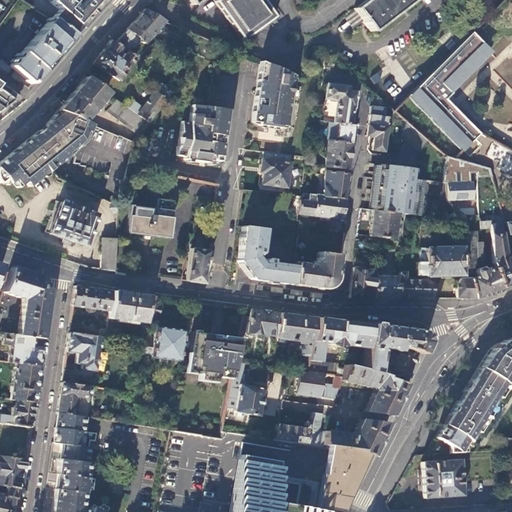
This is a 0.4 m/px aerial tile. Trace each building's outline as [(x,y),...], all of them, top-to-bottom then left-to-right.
[(59,9),(50,18),(71,35),(107,0),(48,0),(51,3),(59,9)] [(186,0),(191,5),(197,0),(216,0),(214,2),(243,39),(275,16),(262,0),(186,0)] [(363,22),(370,32),(412,0),(364,0),(353,9),(363,22)] [(155,30),(162,21),(163,21),(144,9),(114,44),(126,52),(138,39),(143,43),(152,33),(153,34),(155,35),(157,33),(156,31),(155,30)] [(30,84),(71,35),(50,19),(9,66),(30,84)] [(405,97),(461,152),(479,135),(444,100),(450,93),(449,93),(447,90),(488,49),(470,32),(405,97)] [(134,58),(126,52),(114,44),(110,41),(101,53),(100,53),(92,64),(104,73),(105,72),(117,81),(134,58)] [(449,93),(490,52),(488,49),(447,90),(449,93)] [(286,126),(293,75),(258,61),(250,122),(257,122),(257,125),(279,128),(279,125),(286,126)] [(218,79),(219,66),(212,63),(210,78),(218,79)] [(57,111),(83,122),(106,94),(84,78),(57,111)] [(0,114),(22,95),(0,79),(0,114)] [(163,102),(173,103),(174,98),(170,95),(172,93),(171,92),(172,91),(168,89),(167,89),(159,83),(153,91),(154,91),(141,108),(129,99),(123,106),(147,123),(163,102)] [(338,124),(351,126),(353,117),(354,109),(355,109),(357,93),(349,93),(349,88),(327,85),(326,100),(337,102),(334,123),(338,124)] [(147,123),(123,106),(115,100),(106,112),(138,135),(147,123)] [(226,109),(207,107),(190,105),(188,122),(180,121),(177,146),(176,146),(175,155),(183,156),(183,159),(212,163),(212,160),(219,161),(226,109)] [(366,136),(369,136),(373,137),(372,141),(371,150),(383,151),(387,117),(382,117),(382,108),(369,106),(366,136)] [(45,176),(48,173),(52,170),(63,162),(59,158),(81,141),(84,132),(87,133),(90,125),(83,122),(57,111),(56,110),(42,126),(10,152),(0,160),(0,182),(1,183),(6,180),(10,184),(15,180),(20,187),(25,183),(30,188),(39,181),(45,176)] [(404,121),(400,137),(435,164),(443,167),(455,158),(442,154),(404,121)] [(338,143),(349,144),(351,126),(338,124),(336,138),(339,138),(338,143)] [(326,166),(346,169),(348,157),(349,144),(338,143),(326,141),(323,166),(326,166)] [(288,162),(289,155),(263,152),(261,158),(260,168),(263,168),(261,184),(285,188),(289,162),(288,162)] [(372,208),(371,211),(403,216),(409,216),(412,217),(413,215),(418,179),(414,178),(416,169),(377,164),(377,169),(372,206),(372,208)] [(488,168),(474,164),(476,178),(491,177),(488,168)] [(346,174),(346,169),(326,166),(325,171),(346,174)] [(372,206),(377,169),(372,168),(367,206),(372,206)] [(344,185),(346,174),(325,171),(321,196),(342,199),(344,185)] [(66,175),(63,181),(73,185),(76,179),(66,175)] [(472,182),(446,183),(447,201),(456,201),(472,200),(472,182)] [(341,210),(342,199),(321,196),(302,194),(301,197),(299,196),(296,214),(340,220),(341,210)] [(143,234),(167,238),(172,208),(173,200),(157,198),(155,208),(133,205),(129,233),(143,234)] [(473,209),(472,200),(456,201),(461,210),(464,212),(473,209)] [(48,233),(85,247),(96,215),(60,202),(48,233)] [(117,206),(111,203),(109,208),(112,213),(116,214),(117,206)] [(403,216),(371,211),(371,214),(368,237),(393,240),(394,229),(397,229),(397,225),(395,225),(395,220),(403,222),(403,216)] [(511,256),(505,259),(500,225),(489,225),(490,229),(492,263),(494,268),(501,290),(511,286),(511,256)] [(266,281),(291,284),(294,267),(270,263),(265,259),(259,264),(254,257),(259,253),(263,230),(241,227),(237,261),(250,279),(266,281)] [(475,231),(458,231),(456,248),(459,248),(459,268),(460,268),(471,268),(476,262),(476,257),(475,243),(475,231)] [(101,239),(98,269),(112,271),(114,240),(101,239)] [(459,248),(456,248),(423,249),(424,263),(418,263),(418,273),(418,275),(424,275),(425,277),(458,276),(460,275),(460,268),(459,268),(459,248)] [(202,284),(204,274),(205,268),(207,251),(189,249),(185,281),(193,282),(202,284)] [(307,287),(323,289),(332,281),(336,255),(317,253),(315,260),(308,265),(294,263),(294,267),(291,284),(307,287)] [(352,268),(348,297),(362,298),(373,298),(375,276),(375,272),(352,268)] [(488,294),(501,290),(494,268),(485,270),(484,268),(481,269),(481,268),(480,268),(478,268),(477,268),(476,269),(475,270),(475,271),(474,273),(475,277),(469,279),(473,299),(488,294)] [(29,275),(11,269),(0,299),(0,333),(3,334),(32,338),(41,339),(44,317),(48,289),(40,289),(41,279),(29,275)] [(418,273),(411,273),(409,275),(409,276),(403,276),(403,272),(397,272),(397,275),(397,285),(396,298),(403,298),(421,298),(431,298),(431,285),(424,280),(421,280),(418,275),(418,273)] [(461,299),(473,299),(469,279),(469,278),(463,278),(463,275),(460,275),(458,276),(458,279),(454,286),(454,299),(461,299)] [(375,276),(373,298),(385,298),(396,298),(397,285),(394,285),(394,278),(375,276)] [(83,288),(74,287),(71,306),(85,308),(85,310),(87,312),(93,313),(94,311),(94,310),(109,312),(112,292),(102,291),(83,288)] [(131,295),(112,292),(109,312),(105,339),(117,341),(120,321),(144,325),(144,324),(148,298),(131,295)] [(161,299),(148,298),(144,324),(157,325),(161,299)] [(260,312),(250,311),(247,324),(241,323),(240,332),(247,332),(247,333),(276,337),(279,315),(260,312)] [(294,317),(279,315),(276,337),(276,339),(298,341),(297,344),(302,345),(304,345),(304,342),(311,343),(314,319),(294,317)] [(338,322),(314,319),(311,343),(310,358),(308,373),(334,376),(336,377),(337,365),(320,362),(323,343),(330,344),(330,347),(336,348),(337,347),(341,347),(342,345),(365,348),(368,326),(338,322)] [(392,329),(368,326),(365,348),(362,370),(374,374),(375,367),(378,351),(376,349),(376,347),(378,347),(380,348),(389,349),(397,352),(399,347),(415,352),(420,354),(425,342),(419,332),(392,329)] [(182,333),(154,329),(153,340),(142,338),(140,356),(150,357),(150,358),(177,362),(182,333)] [(210,336),(189,333),(184,368),(199,370),(198,376),(215,378),(230,380),(234,362),(238,343),(220,341),(216,340),(209,339),(210,336)] [(32,338),(3,334),(2,346),(9,346),(7,363),(14,364),(37,367),(39,355),(40,349),(31,348),(32,338)] [(98,338),(67,334),(65,353),(76,354),(75,364),(81,365),(80,370),(94,372),(98,338)] [(479,367),(507,384),(511,375),(511,337),(504,341),(505,345),(503,345),(501,346),(499,346),(497,344),(492,348),(483,360),(479,367)] [(300,357),(310,358),(311,343),(304,342),(304,345),(302,345),(300,357)] [(374,374),(403,384),(409,368),(415,352),(399,347),(397,352),(395,357),(388,354),(385,364),(392,367),(390,372),(375,367),(374,374)] [(244,363),(234,362),(230,380),(225,407),(234,409),(234,412),(258,416),(263,389),(240,386),(241,382),(243,382),(244,375),(243,375),(244,363)] [(37,367),(14,364),(9,400),(15,401),(32,403),(35,384),(37,367)] [(374,374),(362,370),(346,366),(342,378),(341,381),(369,388),(371,394),(363,412),(391,416),(394,410),(400,395),(405,385),(403,384),(374,374)] [(507,384),(479,367),(473,377),(459,399),(450,413),(445,420),(444,425),(443,424),(435,437),(448,447),(449,454),(465,453),(466,450),(464,448),(504,383),(507,385),(507,384)] [(74,372),(62,370),(61,382),(73,384),(74,372)] [(342,378),(336,377),(334,376),(332,385),(326,384),(325,387),(321,387),(323,377),(299,373),(296,393),(336,399),(341,381),(342,378)] [(215,378),(198,376),(197,382),(214,385),(215,378)] [(88,387),(73,384),(61,382),(58,400),(56,413),(83,417),(88,387)] [(32,403),(15,401),(14,409),(11,408),(10,416),(0,415),(0,423),(3,424),(28,428),(31,413),(32,403)] [(83,417),(56,413),(56,418),(55,421),(53,435),(52,443),(60,444),(50,511),(105,511),(108,508),(102,504),(99,508),(92,504),(87,511),(86,511),(80,508),(83,493),(86,494),(87,486),(92,487),(93,479),(85,478),(86,471),(89,448),(87,447),(88,440),(93,441),(94,433),(82,432),(83,423),(84,417),(83,417)] [(311,413),(309,423),(306,444),(322,446),(324,432),(318,431),(321,414),(311,413)] [(176,420),(174,432),(219,439),(221,428),(176,420)] [(324,431),(324,432),(322,446),(328,447),(355,450),(365,454),(372,457),(375,450),(387,424),(360,420),(353,435),(324,431)] [(288,427),(276,425),(273,439),(306,444),(309,423),(305,422),(304,428),(288,427)] [(24,460),(28,428),(3,424),(0,425),(0,456),(7,457),(24,460)] [(157,429),(155,439),(165,441),(167,431),(157,429)] [(511,439),(505,438),(503,451),(511,450),(511,439)] [(355,450),(328,447),(326,456),(322,485),(301,481),(296,510),(281,507),(286,478),(274,476),(276,465),(239,458),(229,511),(338,511),(339,506),(341,506),(343,499),(345,498),(345,495),(346,490),(348,490),(350,481),(352,482),(354,473),(357,474),(359,464),(359,461),(360,456),(364,456),(365,454),(355,450)] [(0,456),(0,485),(6,487),(20,489),(22,474),(24,460),(7,457),(0,456)] [(459,459),(420,462),(422,498),(461,495),(459,459)] [(20,489),(6,487),(5,496),(19,499),(20,489)] [(0,511),(16,511),(19,499),(5,496),(0,495),(0,511)]
